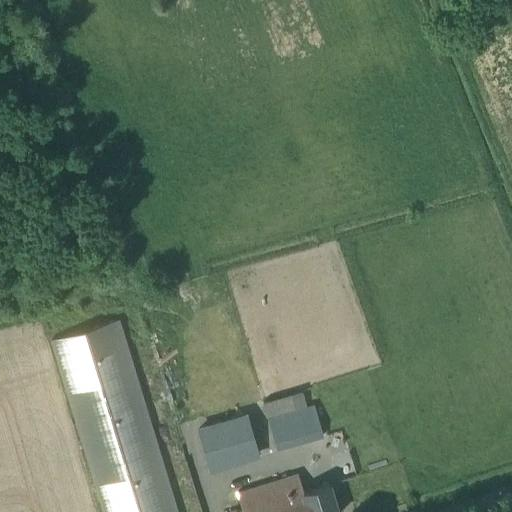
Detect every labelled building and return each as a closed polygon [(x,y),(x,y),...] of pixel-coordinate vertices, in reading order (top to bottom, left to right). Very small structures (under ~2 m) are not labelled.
[(177,511),(119,318),(52,339),(104,511),(177,511)] [(291,394),(263,403),(265,411),(268,418),(298,409),(308,406),(303,391),(291,394)] [(322,434),(313,405),(308,406),(298,409),(306,439),(322,434)] [(209,468),(257,454),(248,424),(200,438),(209,468)] [(330,457),(337,480),(355,475),(348,452),(330,457)] [(302,493),(301,492),(297,478),(240,497),(243,509),(234,511),(337,511),(329,483),(302,493)]
